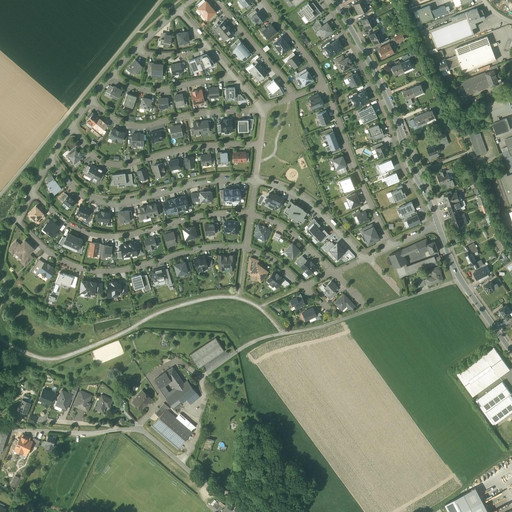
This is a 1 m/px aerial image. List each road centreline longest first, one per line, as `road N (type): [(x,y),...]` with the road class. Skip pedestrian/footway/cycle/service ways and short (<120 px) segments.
road 1 (residential): [(261,511),(204,482),(140,427),(92,433),(0,426)]
road 2 (track): [(161,0),(0,194)]
road 3 (residential): [(245,247),(193,248),(87,270),(63,263),(16,221)]
road 4 (tertiary): [(438,223),(373,71),(332,0)]
road 5 (track): [(459,279),(235,352)]
road 6 (residential): [(250,214),(99,235),(63,220),(32,192)]
road 7 (residential): [(255,178),(199,179),(107,200),(79,190),(50,160)]
road 8 (residential): [(259,144),(192,147),(122,166),(93,155),(72,126)]
road 9 (residential): [(90,100),(116,121),(143,126),(263,109)]
road 10 (residential): [(323,85),(391,244)]
road 11 (tertiary): [(511,354),(459,279),(438,223)]
road 12 (residential): [(362,257),(315,207),(255,178)]
road 13 (residential): [(112,73),(150,90),(234,77)]
road 14 (residential): [(215,0),(293,97)]
